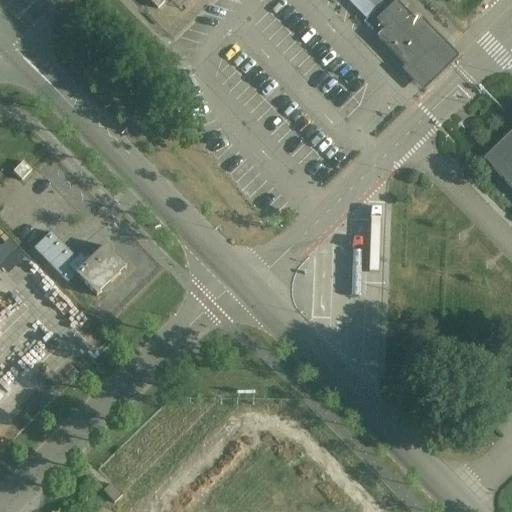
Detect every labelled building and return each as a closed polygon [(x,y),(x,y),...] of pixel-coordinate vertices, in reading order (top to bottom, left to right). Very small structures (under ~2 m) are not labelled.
[(345,0),(366,21),(383,4),(378,0),(345,0)] [(384,30),(377,37),(406,67),(401,71),(423,93),(459,57),(421,19),(417,23),(396,1),(376,21),(384,30)] [(511,131),(483,160),(511,189),(511,131)] [(21,181),(30,173),(31,171),(29,170),(26,166),(23,163),(14,171),(13,173),(21,181)] [(96,298),(126,269),(105,247),(87,263),(80,255),(67,268),(96,298)] [(113,504),(121,497),(110,485),(102,493),(113,504)]
